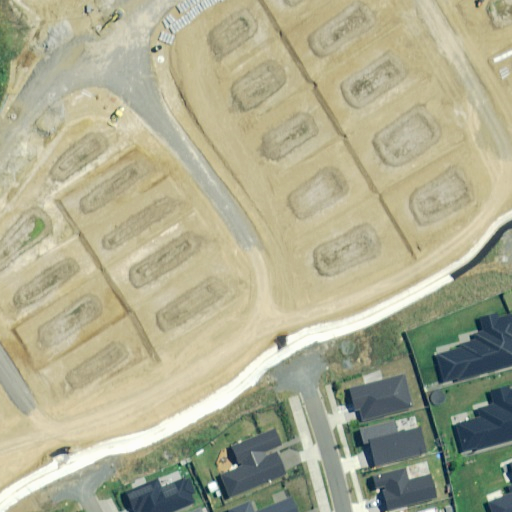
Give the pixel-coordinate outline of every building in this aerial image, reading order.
[(435,353),(443,380),(457,376),(458,380),(511,364),(511,315),(499,319),(498,315),(480,320),(483,332),(473,334),(475,341),(435,353)] [(404,376),(350,390),(355,410),(359,409),(363,421),(413,408),(404,376)] [(457,426),(464,450),(475,447),(476,450),(511,439),(511,389),(511,390),(510,386),(489,392),(493,405),(478,409),(481,419),(457,426)] [(394,421),(361,429),(365,445),(370,443),(376,466),(427,452),(420,427),(397,433),(394,421)] [(281,444),(275,430),(232,448),(241,467),(221,476),(230,496),(285,472),(274,447),(281,444)] [(488,503),(491,511),(511,511),(511,463),(510,465),(511,470),(511,484),(507,487),(510,494),(488,503)] [(382,487),(388,509),(437,496),(431,475),(409,481),(406,468),(374,477),(377,488),(382,487)] [(158,480),(127,493),(134,511),(138,511),(140,511),(170,511),(194,502),(191,494),(194,493),(187,478),(162,489),(158,480)] [(253,511),(250,503),(229,511),(297,511),(292,498),(258,511),(253,511)]
